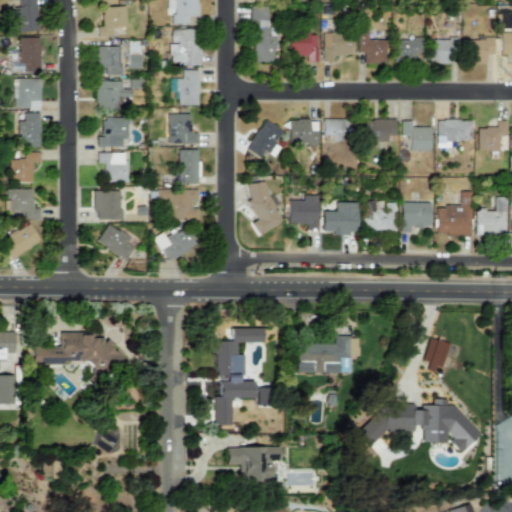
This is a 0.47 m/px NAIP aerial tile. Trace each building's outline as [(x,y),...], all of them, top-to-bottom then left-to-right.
[(35,30),(34,0),(15,0),(17,31),(35,30)] [(195,0),(166,0),(167,23),(186,23),(186,15),(196,15),(195,0)] [(100,6),(101,25),(95,26),(95,36),(110,35),(109,27),(124,26),(123,5),(100,6)] [(266,5),(250,6),(250,61),(273,61),(273,34),(266,34),(266,5)] [(168,64),(198,64),(198,28),(168,28),(168,64)] [(355,52),(362,52),(362,62),(383,63),(384,39),(366,39),(366,29),(356,29),(355,52)] [(511,30),(497,31),(498,55),(511,54),(511,30)] [(331,54),(349,55),(349,32),(321,31),(320,61),(330,61),(331,54)] [(315,60),(315,35),(292,35),(293,61),(315,60)] [(38,71),(37,36),(16,37),(16,63),(22,62),(22,71),(38,71)] [(420,52),(420,38),(392,38),(391,62),(414,62),(414,52),(420,52)] [(455,38),(428,38),(427,62),(454,63),(455,38)] [(491,38),(463,39),(463,62),(483,62),(483,53),(491,53),(491,38)] [(118,74),(119,46),(94,45),(94,67),(103,67),(102,74),(118,74)] [(138,65),(137,49),(126,49),(127,65),(138,65)] [(174,104),(196,104),(195,69),(179,69),(179,77),(174,78),(174,104)] [(37,109),(38,78),(14,78),(13,109),(37,109)] [(120,80),(94,80),(93,109),(120,109),(120,102),(128,102),(128,88),(120,88),(120,80)] [(37,112),(21,112),(21,120),(17,120),(16,146),(37,147),(37,112)] [(194,142),(194,132),(188,132),(187,113),(164,113),(164,143),(194,142)] [(124,117),(98,117),(98,136),(94,136),(95,146),(115,145),(115,139),(125,138),(124,117)] [(320,139),(345,140),(346,119),(321,118),(320,139)] [(384,141),(385,135),(392,135),(393,119),(363,118),(362,140),(384,141)] [(469,119),(434,118),(433,147),(447,147),(448,140),(468,140),(469,119)] [(256,157),(261,150),(267,154),(282,132),(262,119),(243,148),(256,157)] [(315,119),(286,119),(286,143),(314,144),(315,119)] [(427,126),(409,126),(409,120),(398,120),(398,135),(406,135),(407,151),(428,150),(427,126)] [(497,150),(497,135),(504,135),(504,120),(494,120),(494,127),(475,127),(475,150),(497,150)] [(195,182),(194,149),(174,149),(175,183),(195,182)] [(36,151),(22,152),(22,158),(6,159),(6,181),(30,181),(29,162),(36,162),(36,151)] [(101,162),(101,181),(123,182),(124,152),(95,152),(94,162),(101,162)] [(248,222),(255,234),(281,219),(257,179),(243,187),(249,197),(243,201),(254,219),(248,222)] [(29,188),(5,188),(5,218),(37,217),(37,207),(30,207),(29,188)] [(195,188),(154,189),(154,206),(161,206),(162,219),(195,218),(194,207),(189,207),(189,199),(195,199),(195,188)] [(118,190),(91,190),(91,219),(117,219),(118,190)] [(468,191),(457,191),(457,205),(434,205),(434,235),(467,235),(468,191)] [(285,200),(286,223),(304,223),(304,229),(315,229),(314,194),(300,195),(300,199),(285,200)] [(472,234),(502,234),(503,197),(492,196),(492,209),(473,208),(472,234)] [(392,202),(381,202),(381,200),(361,201),(362,231),(393,230),(392,202)] [(427,202),(398,201),(398,231),(408,232),(408,225),(427,226),(427,202)] [(319,232),(353,233),(354,202),(333,202),(332,211),(319,210),(319,232)] [(0,234),(0,241),(9,257),(37,242),(25,221),(0,234)] [(131,246),(124,243),(128,236),(104,223),(93,243),(124,259),(131,246)] [(185,225),(162,237),(159,232),(150,236),(163,261),(196,244),(185,225)] [(211,340),(212,377),(217,377),(218,395),(211,395),(212,425),(228,424),(228,398),(251,397),(250,380),(239,380),(239,354),(234,354),(234,342),(259,341),(259,327),(228,328),(229,340),(211,340)] [(11,330),(0,330),(0,359),(2,359),(2,352),(12,352),(11,330)] [(30,362),(88,363),(88,374),(116,374),(116,352),(109,352),(109,336),(57,335),(57,346),(30,346),(30,362)] [(294,371),(347,372),(347,356),(354,356),(355,336),(331,336),(331,343),(295,342),(294,371)] [(424,369),(431,371),(433,364),(439,366),(446,343),(426,337),(419,360),(426,362),(424,369)] [(0,374),(0,403),(10,403),(10,374),(0,374)] [(478,431),(448,404),(445,404),(441,398),(429,398),(429,405),(420,404),(414,410),(410,403),(373,402),(373,412),(366,419),(348,430),(365,445),(371,441),(380,432),(410,433),(410,426),(415,423),(419,429),(418,441),(445,442),(445,440),(458,452),(478,431)] [(223,447),(224,464),(236,464),(237,483),(268,482),(268,476),(276,476),(276,462),(277,462),(276,446),(223,447)] [(56,461),(38,460),(38,475),(55,476),(56,461)] [(470,511),(467,502),(445,509),(445,511),(470,511)]
